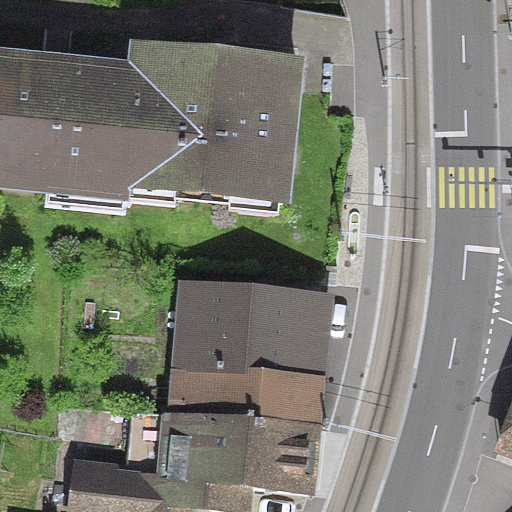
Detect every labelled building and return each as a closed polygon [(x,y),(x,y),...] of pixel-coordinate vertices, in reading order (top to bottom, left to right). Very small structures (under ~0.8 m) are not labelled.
[(0,182),(131,194),(131,189),(281,202),(293,64),(144,51),(142,71),(0,58),(0,182)] [(337,292),(182,280),(176,362),(331,373),(337,292)] [(331,373),(176,362),(172,412),(319,422),(327,423),(331,373)] [(511,390),(489,454),(511,461),(511,390)] [(172,412),(168,475),(78,460),(69,511),(199,511),(201,505),(256,508),(260,483),(314,489),(319,422),(172,412)]
